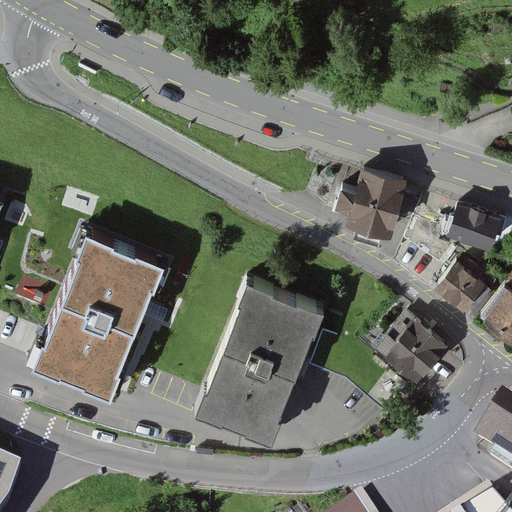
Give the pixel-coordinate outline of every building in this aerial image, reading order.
[(504,22),(493,20),(492,29),(502,31),(504,22)] [(411,179),(366,167),(360,189),(348,186),(343,203),(358,207),(355,220),(398,231),(411,179)] [(505,216),(462,202),(452,234),(495,247),(505,216)] [(169,262),(95,233),(44,360),(119,389),(169,262)] [(489,282),(459,259),(438,286),(467,309),(489,282)] [(331,307),(255,278),(204,408),(280,437),(331,307)] [(511,287),(487,317),(511,336),(511,287)] [(451,344),(414,314),(385,348),(422,379),(451,344)] [(511,401),(506,398),(480,442),(511,460),(511,401)] [(0,506),(10,492),(22,460),(0,450),(0,506)] [(372,511),(361,495),(330,511),(511,511),(493,490),(459,511),(372,511)]
